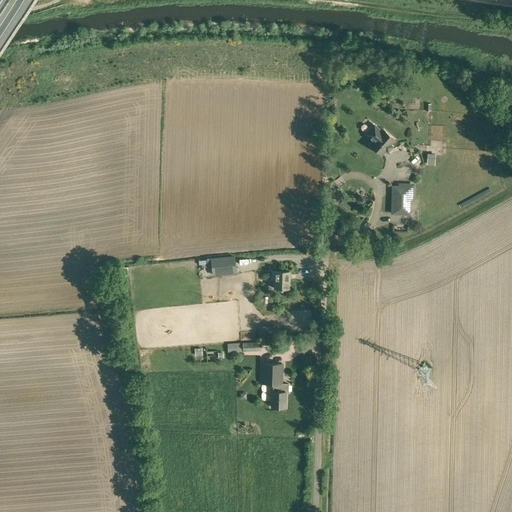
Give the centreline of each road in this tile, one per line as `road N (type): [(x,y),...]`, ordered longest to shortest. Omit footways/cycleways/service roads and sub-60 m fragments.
road 1 (unclassified): [(315,511),(324,269)]
road 2 (track): [(325,0),(511,27)]
